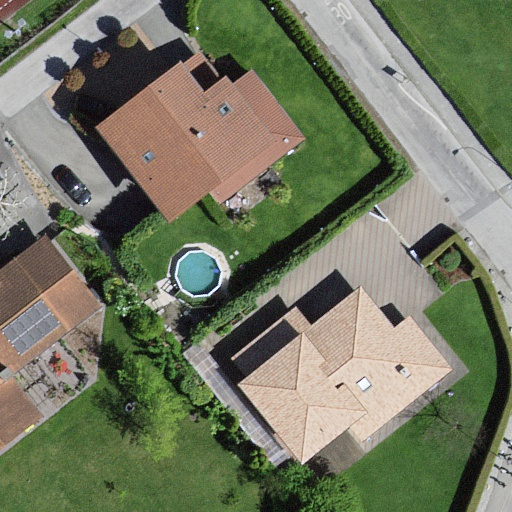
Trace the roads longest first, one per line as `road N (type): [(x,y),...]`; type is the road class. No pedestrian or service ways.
road 1 (residential): [(511,242),(318,0)]
road 2 (residential): [(0,95),(126,0)]
